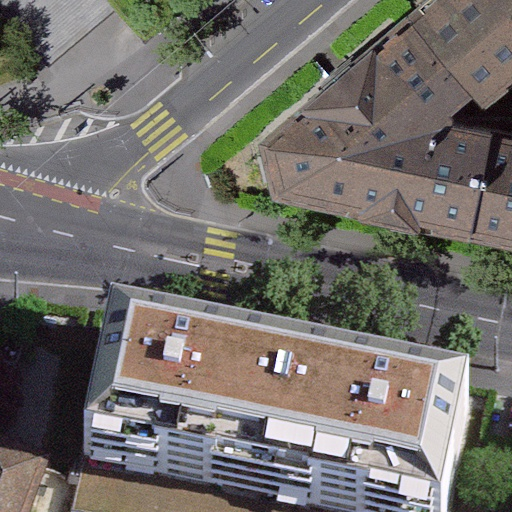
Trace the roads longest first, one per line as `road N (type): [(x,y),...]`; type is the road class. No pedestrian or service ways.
road 1 (tertiary): [(29,228),(511,335)]
road 2 (tertiary): [(314,0),(29,228)]
